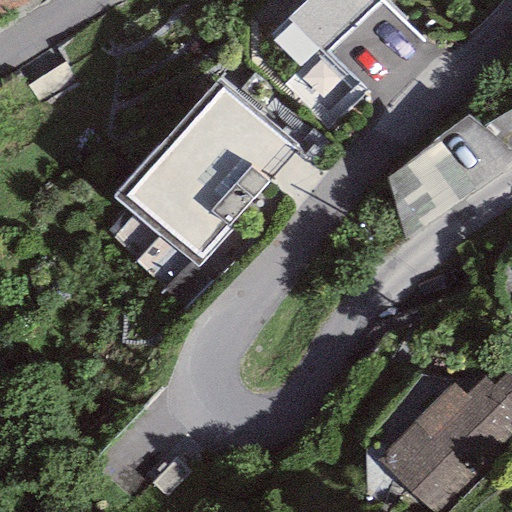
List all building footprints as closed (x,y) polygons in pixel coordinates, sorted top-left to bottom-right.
[(0,0),(0,17),(32,0),(0,0)] [(423,37),(385,0),(307,0),(270,37),(302,69),(282,88),(327,133),(423,37)] [(298,148),(216,78),(113,198),(195,268),(298,148)] [(485,120),(386,156),(412,227),(486,200),(469,155),(511,139),(511,107),(485,117),(485,120)] [(440,511),(511,434),(511,381),(504,374),(493,386),(484,378),(467,396),(452,382),(377,463),(430,511),(440,511)] [(93,378),(64,417),(94,440),(124,401),(93,378)]
